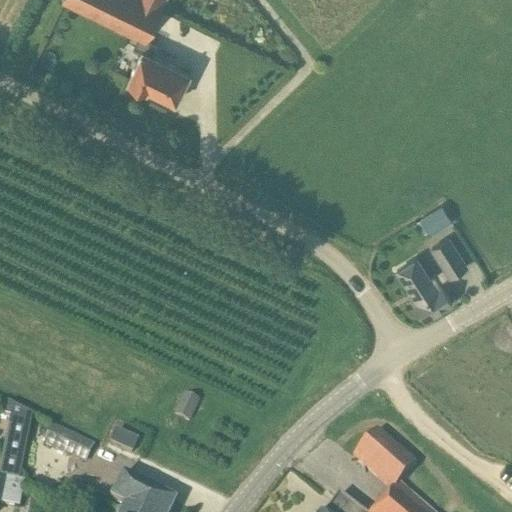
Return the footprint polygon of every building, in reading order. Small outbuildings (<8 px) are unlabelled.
[(164,6),(153,0),(63,0),(62,3),(138,40),(133,51),(141,55),(128,81),(148,90),(148,95),(171,106),(172,104),(176,105),(183,91),(181,90),(189,74),(154,57),(158,47),(149,43),(166,7),(164,6)] [(442,207),(422,220),(431,234),(451,222),(442,207)] [(467,267),(449,238),(432,249),(444,268),(433,275),(429,278),(417,258),(397,271),(417,303),(414,305),(424,321),(452,304),(439,283),(450,277),(467,267)] [(200,400),(185,393),(175,416),(190,423),(200,400)] [(32,416),(8,404),(6,416),(31,422),(32,416)] [(440,408),(422,427),(458,459),(475,441),(440,408)] [(87,456),(92,445),(52,426),(44,444),(70,456),(73,450),(87,456)] [(421,464),(379,431),(358,457),(399,488),(378,511),(368,511),(345,495),(331,511),(434,511),(403,485),(421,464)] [(141,442),(120,433),(114,445),(135,455),(141,442)] [(19,482),(28,441),(7,436),(0,467),(0,504),(20,507),(25,483),(19,482)] [(111,500),(125,507),(125,506),(136,511),(170,511),(176,501),(123,475),(111,500)]
